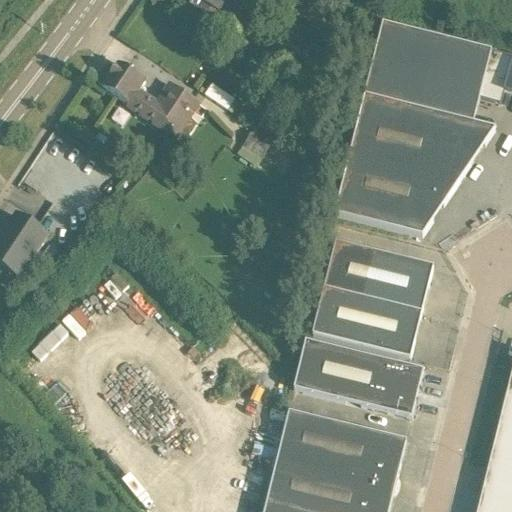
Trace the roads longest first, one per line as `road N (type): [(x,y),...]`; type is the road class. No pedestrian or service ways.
road 1 (unclassified): [(444,511),(506,263)]
road 2 (primary): [(0,123),(94,0)]
